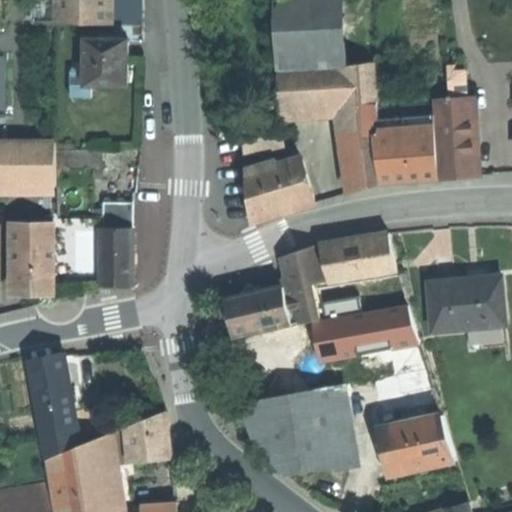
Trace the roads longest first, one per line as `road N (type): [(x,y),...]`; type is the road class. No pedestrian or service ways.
road 1 (tertiary): [(511,201),(353,215),(257,248),(180,290)]
road 2 (tertiary): [(180,290),(188,138),(178,0)]
road 3 (tertiary): [(180,290),(179,346),(195,430),(219,459),(270,495)]
road 4 (tertiary): [(180,290),(113,319),(0,345)]
